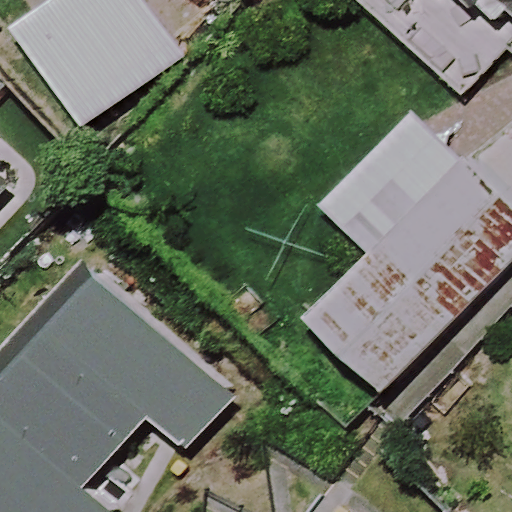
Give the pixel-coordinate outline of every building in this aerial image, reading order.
[(198,48),(163,0),(82,0),(38,33),(101,119),(198,48)] [(511,0),(459,0),(475,15),(489,0),(499,0),(511,12),(511,0)] [(511,266),(511,209),(416,116),(324,211),(373,258),(314,319),(389,392),(511,266)] [(0,204),(9,195),(0,187),(0,204)] [(231,401),(86,267),(0,361),(0,511),(107,511),(86,493),(150,422),(184,453),(231,401)]
